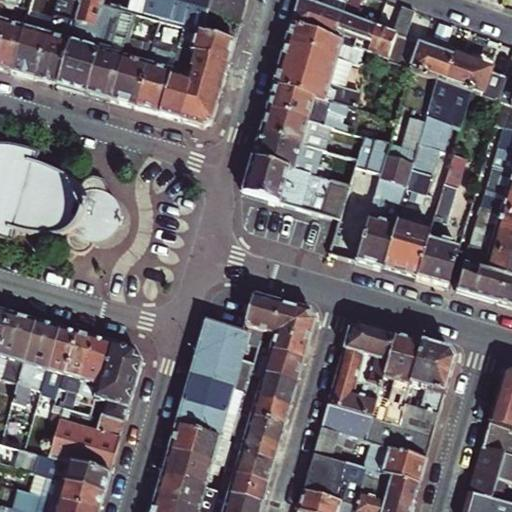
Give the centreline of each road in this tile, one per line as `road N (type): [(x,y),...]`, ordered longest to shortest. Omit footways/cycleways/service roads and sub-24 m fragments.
road 1 (residential): [(225,167),(0,102)]
road 2 (residential): [(279,511),(342,294)]
road 3 (residential): [(180,330),(126,511)]
road 4 (residential): [(0,278),(180,330)]
road 5 (residential): [(437,511),(488,337)]
road 6 (residential): [(275,0),(225,167)]
road 7 (residential): [(342,294),(488,337)]
road 8 (residential): [(201,253),(342,294)]
